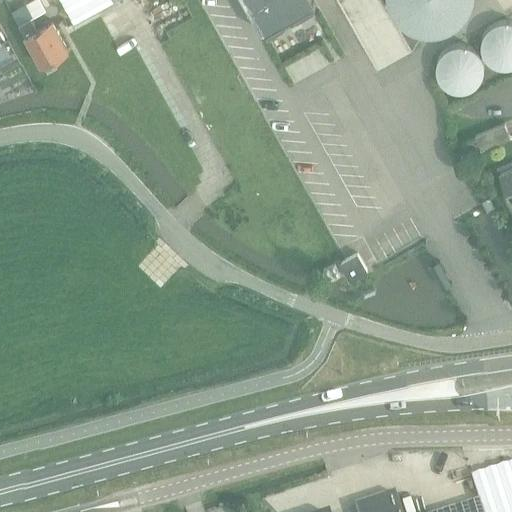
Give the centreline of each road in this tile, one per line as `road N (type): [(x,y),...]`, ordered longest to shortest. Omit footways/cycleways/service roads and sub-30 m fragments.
road 1 (unclassified): [(511,338),(458,346),(334,318),(211,261),(94,144),(35,128),(0,136)]
road 2 (unclassified): [(145,495),(331,444),(511,436)]
road 3 (primary): [(0,492),(291,414)]
road 4 (primary): [(511,362),(291,414)]
road 5 (primary): [(291,414),(511,398)]
